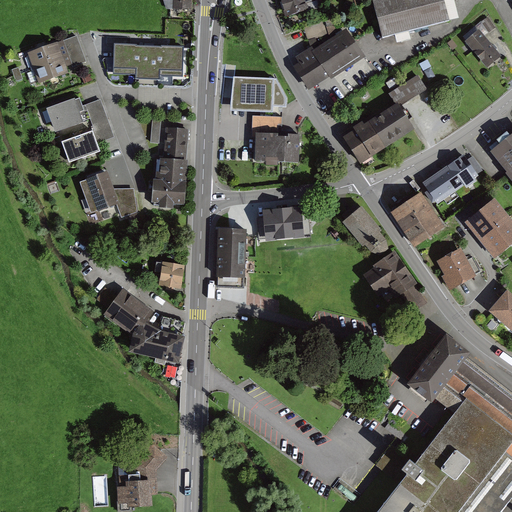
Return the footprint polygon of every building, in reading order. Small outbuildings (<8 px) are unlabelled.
[(192,0),(163,0),(164,2),(166,10),(192,11),(192,0)] [(280,0),(286,17),(317,7),(314,0),(280,0)] [(374,0),(383,37),(449,21),(444,0),(374,0)] [(465,40),(488,68),(503,55),(480,27),(465,40)] [(299,65),(294,69),(309,92),(331,78),(332,80),(366,58),(347,29),(315,51),(313,48),(295,59),(299,65)] [(77,37),(58,44),(67,68),(72,66),(73,68),(86,63),(77,37)] [(58,44),(28,55),(40,86),(70,75),(67,68),(58,44)] [(274,110),(289,111),(290,98),(260,47),(235,46),(228,52),(226,76),(233,77),(231,107),(274,110)] [(184,50),(115,47),(114,76),(136,77),(136,81),(159,82),(159,78),(183,79),(184,50)] [(23,80),(19,68),(12,71),(16,82),(23,80)] [(401,97),(405,103),(428,90),(420,76),(390,93),(394,101),(401,97)] [(76,102),(75,100),(46,111),(55,135),(84,124),(83,122),(80,114),(85,113),(83,107),(80,100),(76,102)] [(101,100),(83,107),(85,113),(80,114),(83,122),(91,120),(95,132),(93,133),(98,145),(115,139),(101,100)] [(370,121),(386,147),(415,129),(398,103),(370,121)] [(162,119),(153,118),(151,144),(159,145),(162,119)] [(255,163),(299,164),(299,137),(290,137),(291,131),(282,131),(283,118),(253,118),(252,139),(256,139),(255,163)] [(345,137),(362,163),(386,147),(370,121),(345,137)] [(189,130),(166,128),(163,161),(160,161),(159,175),(157,175),(156,184),(154,183),(152,205),(160,206),(159,211),(174,212),(174,207),(185,208),(189,162),(187,162),(189,130)] [(98,145),(93,133),(61,145),(69,166),(101,154),(98,145)] [(511,181),(511,137),(490,155),(511,181)] [(464,156),(422,185),(437,206),(479,178),(464,156)] [(108,173),(80,184),(91,216),(117,206),(122,220),(138,213),(135,190),(114,190),(108,173)] [(445,230),(421,195),(391,216),(415,251),(445,230)] [(511,248),(511,221),(495,201),(465,225),(495,262),(511,248)] [(346,222),(359,211),(357,208),(355,206),(342,217),(344,219),(346,222)] [(386,242),(381,235),(383,234),(362,209),(361,210),(359,207),(357,208),(359,211),(346,222),(344,219),(342,221),(344,223),(342,225),(363,249),(366,247),(372,254),(381,258),(389,251),(386,242)] [(289,217),(259,221),(261,236),(289,232),(289,238),(312,235),(310,220),(289,222),(289,217)] [(247,232),(218,231),(217,280),(217,289),(243,290),(244,281),(246,281),(247,232)] [(462,251),(438,264),(445,277),(442,278),(450,293),(477,278),(476,276),(481,273),(473,258),(468,261),(462,251)] [(417,286),(395,253),(373,268),(374,269),(363,277),(378,299),(390,291),(396,301),(404,295),(415,311),(427,304),(416,287),(417,286)] [(184,267),(156,263),(155,274),(161,275),(160,287),(181,290),(184,267)] [(151,312),(123,292),(119,298),(106,289),(98,300),(111,310),(106,317),(133,336),(142,324),(151,312)] [(511,296),(508,292),(489,314),(511,333),(511,296)] [(179,367),(186,339),(182,339),(185,324),(164,319),(161,334),(142,324),(133,336),(129,356),(179,367)] [(472,354),(448,335),(409,385),(433,404),(438,398),(456,412),(415,464),(392,447),(376,467),(399,485),(378,511),(511,511),(511,393),(467,360),(472,354)] [(157,472),(168,459),(145,439),(133,453),(140,459),(133,467),(119,468),(121,490),(118,490),(119,511),(132,511),(132,510),(153,509),(152,496),(158,496),(157,472)]
